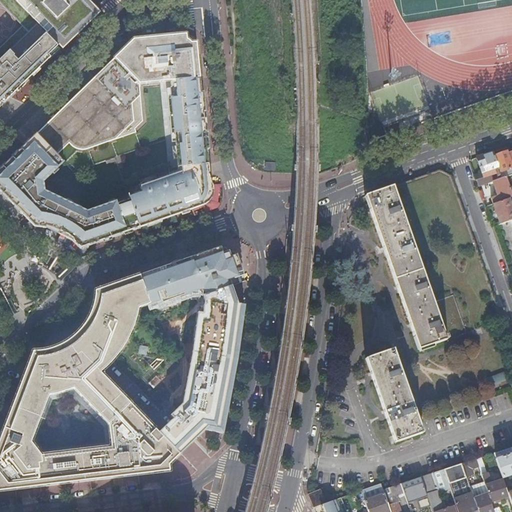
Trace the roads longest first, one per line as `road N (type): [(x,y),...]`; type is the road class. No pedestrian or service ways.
road 1 (residential): [(0,375),(13,340),(80,275),(260,215)]
road 2 (secondary): [(291,487),(333,193)]
road 3 (secondary): [(260,215),(264,300),(233,470)]
road 4 (residential): [(260,215),(227,168),(211,7)]
road 5 (residential): [(0,138),(122,16)]
road 6 (tertiary): [(186,493),(17,511)]
road 7 (residential): [(511,304),(458,149)]
road 8 (secondary): [(333,193),(458,149)]
